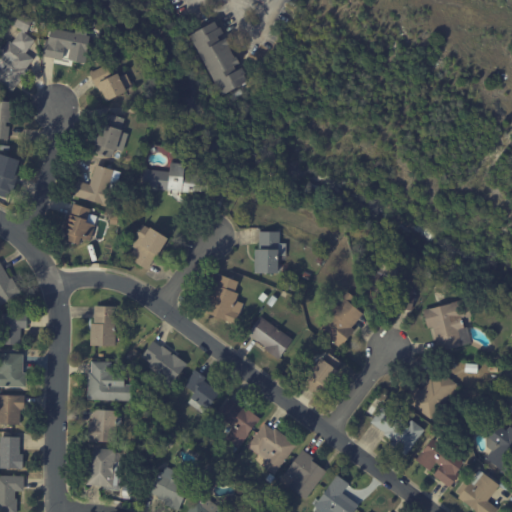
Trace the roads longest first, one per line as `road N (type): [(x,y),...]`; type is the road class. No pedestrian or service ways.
road 1 (residential): [(57,284),(124,282),(165,302),(447,511)]
road 2 (residential): [(60,511),(57,284),(28,237),(0,222)]
road 3 (residential): [(28,237),(52,180),(63,111)]
